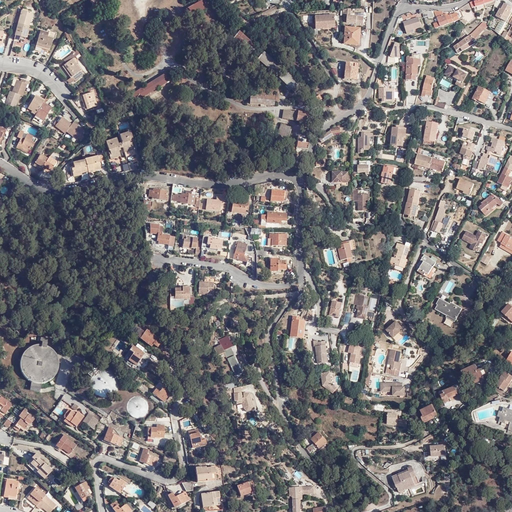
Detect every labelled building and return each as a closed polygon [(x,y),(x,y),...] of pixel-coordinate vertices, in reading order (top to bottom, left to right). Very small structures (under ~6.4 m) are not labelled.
[(90,0),(94,10),(105,5),(102,0),(90,0)] [(194,0),(181,10),(186,18),(204,3),(201,0),(194,0)] [(493,0),(481,0),(474,3),(473,2),(469,3),(472,9),(484,5),(485,8),(494,5),(495,2),(495,0),(493,1),(493,0)] [(495,16),(506,22),(511,12),(511,9),(511,7),(504,3),(501,9),(500,9),(495,16)] [(470,8),(468,4),(460,9),(461,11),(461,10),(462,12),(466,10),(467,12),(468,11),(467,9),(470,8)] [(364,24),(365,17),(352,15),(353,8),(344,9),(344,15),(349,15),(348,22),(364,24)] [(486,9),(484,16),(489,18),(492,11),(486,9)] [(438,23),(440,28),(448,24),(445,17),(444,15),(443,16),(442,12),(434,11),(438,23)] [(22,12),(17,36),(26,38),(32,14),(22,12)] [(447,14),(444,15),(445,17),(448,24),(459,20),(456,14),(450,16),(450,15),(448,16),(447,14)] [(334,15),(314,16),(315,29),(335,28),(334,15)] [(403,23),(407,34),(414,31),(422,28),(419,21),(415,22),(415,19),(403,23)] [(501,31),(505,24),(501,21),(497,29),(501,31)] [(486,25),(483,22),(471,35),(453,48),(455,51),(467,44),(474,40),(473,39),(486,25)] [(349,26),(348,42),(352,44),(352,43),(361,43),(362,33),(364,33),(364,27),(349,26)] [(235,37),(252,53),(258,47),(241,30),(235,37)] [(48,37),(40,35),(37,46),(51,50),(54,38),(55,38),(57,33),(50,31),(49,34),(48,37)] [(464,35),(461,32),(455,38),(458,41),(464,35)] [(391,58),(400,58),(399,43),(391,43),(391,58)] [(467,44),(455,51),(457,54),(462,51),(469,47),(467,44)] [(64,61),(67,64),(74,59),(76,57),(80,54),(79,53),(78,50),(73,54),(64,61)] [(280,67),(264,52),(258,59),(275,74),(280,67)] [(411,58),(405,58),(405,77),(416,77),(417,77),(417,66),(420,66),(420,60),(411,60),(411,58)] [(74,59),(67,64),(64,67),(73,78),(74,77),(76,80),(84,74),(81,71),(82,70),(74,59)] [(344,79),(355,80),(355,75),(359,76),(360,72),(357,72),(358,65),(346,63),(344,79)] [(450,65),(445,74),(449,77),(449,76),(453,78),(454,77),(458,80),(463,82),(467,75),(450,65)] [(130,95),(135,103),(173,80),(168,72),(130,95)] [(302,87),(286,72),(280,78),(297,93),(302,87)] [(432,91),(434,82),(426,79),(421,96),(425,97),(426,95),(431,96),(433,91),(432,91)] [(463,82),(458,80),(456,84),(463,89),(466,84),(463,83),(463,82)] [(8,107),(19,110),(23,99),(26,100),(31,87),(32,88),(33,85),(25,82),(24,85),(20,83),(16,95),(13,94),(8,107)] [(485,105),(488,100),(484,98),(487,92),(479,88),(472,100),(476,102),(477,101),(485,105)] [(394,103),(394,90),(388,90),(388,89),(379,89),(379,99),(382,99),(382,103),(394,103)] [(82,97),(86,110),(98,106),(93,93),(82,97)] [(276,97),(252,95),(251,104),(275,106),(276,97)] [(40,117),(48,122),(55,110),(47,105),(48,102),(40,98),(33,110),(41,115),(40,117)] [(434,106),(444,110),(446,105),(438,103),(439,100),(436,99),(434,106)] [(294,112),(284,110),(283,118),(306,123),(308,114),(299,112),(298,114),(294,112)] [(68,134),(78,141),(79,140),(82,136),(85,132),(75,125),(73,127),(64,120),(60,125),(58,128),(57,129),(67,136),(68,134)] [(97,128),(91,120),(87,124),(93,132),(97,128)] [(423,140),(435,142),(438,124),(426,122),(423,140)] [(292,128),(281,124),(275,144),(286,148),(292,128)] [(331,130),(332,134),(347,132),(346,127),(343,128),(342,124),(331,130)] [(0,141),(6,144),(7,141),(6,140),(10,130),(2,127),(2,129),(0,128),(0,141)] [(394,128),(393,146),(405,147),(406,139),(408,140),(409,129),(394,128)] [(470,131),(471,130),(465,128),(462,136),(473,140),(476,132),(473,131),(472,132),(470,131)] [(31,150),(34,151),(35,148),(36,149),(39,144),(35,142),(37,138),(31,135),(29,139),(26,137),(28,133),(24,131),(21,138),(24,140),(20,148),(30,153),(31,150)] [(123,147),(125,151),(134,148),(132,142),(135,141),(131,131),(120,135),(123,143),(120,144),(122,147),(123,147)] [(316,139),(318,144),(333,136),(330,131),(318,137),(319,138),(316,139)] [(360,137),(360,153),(366,153),(366,151),(371,151),(371,137),(374,137),(374,133),(367,133),(367,137),(363,137),(360,137)] [(297,140),(296,147),(307,149),(307,147),(308,138),(305,138),(297,137),(297,138),(293,137),(293,140),(297,140)] [(107,151),(111,160),(121,156),(119,150),(120,149),(116,138),(105,141),(109,150),(107,151)] [(488,150),(492,152),(494,152),(494,151),(497,152),(496,154),(500,155),(502,151),(500,150),(502,146),(503,147),(505,142),(493,138),(491,142),(493,142),(491,147),(489,146),(487,150),(488,150)] [(472,151),(473,151),(476,144),(469,142),(467,146),(463,144),(460,154),(464,155),(463,158),(464,159),(468,160),(469,161),(472,154),(471,153),(472,151)] [(491,155),(487,154),(484,153),(483,156),(482,156),(478,168),(484,170),(486,164),(494,167),(497,158),(491,155)] [(37,161),(37,162),(44,167),(46,165),(54,170),(58,162),(49,156),(48,158),(41,154),(37,161)] [(74,163),(75,168),(77,173),(81,172),(88,171),(89,174),(97,172),(96,171),(102,170),(100,162),(99,159),(99,156),(86,159),(86,160),(74,163)] [(420,156),(418,166),(443,171),(445,161),(420,156)] [(369,161),(362,161),(361,165),(360,165),(360,173),(368,173),(368,175),(371,175),(371,166),(369,166),(369,161)] [(498,172),(501,163),(496,161),(495,168),(487,166),(486,169),(498,172)] [(399,176),(400,170),(385,167),(384,174),(386,174),(388,174),(387,177),(387,178),(386,185),(393,186),(395,176),(399,176)] [(511,179),(508,177),(511,171),(505,168),(497,182),(508,188),(511,179)] [(348,172),(333,172),(333,182),(348,182),(348,172)] [(462,190),(468,193),(471,184),(458,178),(454,188),(461,191),(462,190)] [(3,185),(0,190),(0,192),(5,195),(9,188),(3,185)] [(414,189),(409,214),(418,216),(424,191),(414,189)] [(152,199),(166,200),(167,191),(153,190),(153,191),(149,190),(149,197),(152,197),(152,199)] [(272,190),(271,200),(284,201),(284,199),(284,195),(287,195),(288,191),(272,190)] [(360,190),(354,190),(355,203),(360,203),(360,211),(370,211),(370,194),(360,194),(360,190)] [(181,204),(194,205),(195,196),(191,195),(192,192),(186,191),(185,195),(182,194),(181,195),(175,195),(174,201),(181,202),(181,204)] [(485,216),(492,209),(497,204),(501,207),(503,203),(495,198),(493,200),(490,196),(481,204),(482,206),(479,209),(485,216)] [(207,200),(207,210),(221,211),(222,203),(224,203),(224,199),(217,198),(216,201),(207,200)] [(233,203),(232,212),(246,213),(247,204),(248,204),(249,201),(243,201),(242,204),(233,203)] [(444,202),(440,201),(437,209),(438,209),(434,221),(433,221),(430,230),(438,233),(441,224),(440,224),(437,222),(439,218),(444,202)] [(267,212),(267,214),(267,215),(267,223),(281,223),(282,221),(287,221),(287,213),(282,213),(282,215),(276,215),(276,213),(267,212)] [(170,237),(162,236),(162,228),(156,228),(156,233),(158,233),(157,242),(159,242),(158,245),(164,246),(164,244),(169,245),(170,237)] [(482,243),(486,235),(478,230),(475,236),(466,231),(461,239),(471,244),(469,247),(475,251),(480,242),(482,243)] [(502,243),(501,244),(511,250),(511,238),(511,237),(503,232),(498,240),(502,243)] [(287,235),(270,235),(270,239),(272,239),(272,245),(287,246),(287,235)] [(184,241),(183,248),(197,249),(197,242),(198,240),(187,239),(187,237),(182,236),(182,241),(184,241)] [(213,239),(203,238),(202,243),(202,248),(207,249),(207,250),(222,251),(223,242),(213,241),(213,239)] [(347,244),(346,244),(339,246),(339,244),(337,239),(333,240),(335,247),(337,246),(342,261),(352,258),(350,251),(347,244)] [(196,256),(201,257),(202,248),(202,243),(197,242),(197,249),(197,251),(189,250),(189,255),(196,256)] [(239,242),(234,258),(248,262),(247,265),(251,266),(253,264),(253,257),(245,255),(248,244),(239,242)] [(354,242),(347,244),(350,251),(356,249),(354,242)] [(397,255),(395,254),(393,253),(391,262),(396,263),(395,265),(404,268),(407,259),(406,259),(410,247),(406,245),(398,243),(396,248),(399,249),(399,251),(397,255)] [(511,250),(501,244),(500,246),(511,253),(511,250)] [(488,265),(490,258),(483,255),(480,262),(488,265)] [(419,271),(429,276),(436,263),(423,256),(418,265),(416,272),(418,274),(419,271)] [(275,261),(275,270),(278,270),(286,270),(286,261),(278,261),(275,261)] [(206,277),(205,283),(205,285),(210,286),(210,283),(215,284),(217,284),(217,278),(206,277)] [(205,285),(205,283),(201,283),(201,295),(210,295),(210,294),(214,293),(215,284),(210,283),(210,286),(205,285)] [(176,291),(177,301),(190,300),(191,300),(191,298),(191,289),(184,289),(184,291),(176,291)] [(369,297),(360,295),(357,305),(356,309),(358,309),(357,318),(366,320),(369,307),(367,307),(369,297)] [(448,317),(456,322),(464,309),(455,304),(454,306),(441,299),(438,305),(440,306),(437,310),(449,316),(448,317)] [(342,302),(333,300),(329,314),(339,316),(342,302)] [(511,301),(503,309),(508,315),(506,317),(508,320),(511,318),(511,319),(511,301)] [(5,315),(2,318),(10,325),(14,320),(8,315),(7,316),(5,315)] [(300,320),(293,319),(291,336),(303,337),(305,320),(300,320)] [(397,319),(387,328),(394,336),(404,327),(397,319)] [(21,326),(17,331),(22,335),(26,331),(21,326)] [(152,334),(146,330),(144,332),(139,328),(134,334),(151,347),(153,344),(157,347),(159,344),(161,345),(163,342),(157,338),(156,339),(152,336),(152,334)] [(32,382),(30,390),(40,392),(42,384),(43,383),(45,383),(46,383),(48,382),(49,381),(50,380),(52,379),(53,378),(54,377),(55,376),(56,374),(57,373),(57,372),(58,370),(58,369),(58,367),(59,366),(59,364),(59,363),(58,361),(58,360),(58,358),(57,357),(56,355),(55,354),(55,353),(54,351),(52,350),(51,349),(50,348),(49,348),(47,347),(49,338),(41,337),(40,346),(38,346),(37,346),(35,346),(34,347),(32,347),(31,348),(29,349),(28,350),(27,351),(26,352),(25,353),(24,355),(23,356),(22,358),(22,359),(22,361),(21,362),(21,363),(21,365),(21,367),(21,368),(22,370),(22,371),(23,373),(24,374),(25,376),(26,377),(27,378),(28,379),(29,380),(30,381),(32,382)] [(294,351),(296,340),(290,338),(288,350),(294,351)] [(365,342),(356,340),(355,345),(350,344),(349,352),(352,352),(350,361),(360,363),(362,355),(360,354),(361,347),(363,347),(365,342)] [(316,346),(318,364),(328,362),(327,353),(325,341),(318,342),(319,346),(316,346)] [(134,353),(129,359),(136,365),(144,354),(133,346),(130,350),(134,353)] [(224,350),(228,359),(234,356),(231,347),(224,350)] [(401,350),(391,347),(387,363),(392,364),(390,373),(398,374),(401,361),(399,361),(401,350)] [(234,356),(228,359),(235,375),(241,373),(238,365),(234,356)] [(475,362),(462,368),(464,374),(470,372),(474,380),(484,375),(480,366),(478,367),(475,362)] [(100,369),(99,369),(94,365),(91,370),(84,364),(81,368),(92,377),(91,378),(91,380),(90,381),(91,382),(90,383),(91,384),(91,385),(91,386),(91,387),(92,388),(92,389),(93,390),(94,391),(94,392),(95,393),(96,394),(97,395),(98,395),(99,396),(100,396),(101,396),(102,397),(103,397),(104,397),(105,397),(106,397),(108,397),(109,396),(111,396),(112,395),(113,395),(114,394),(115,393),(116,392),(117,391),(118,390),(118,389),(119,387),(120,386),(120,385),(120,383),(120,382),(120,381),(120,380),(119,378),(119,377),(119,376),(118,375),(117,374),(116,373),(115,371),(114,371),(113,370),(112,369),(111,369),(109,368),(108,368),(107,368),(105,367),(104,368),(103,368),(102,368),(101,368),(100,369)] [(507,380),(509,382),(511,379),(511,374),(507,371),(504,369),(498,375),(499,376),(494,382),(502,388),(506,384),(505,383),(507,380)] [(330,373),(322,374),(324,386),(333,393),(337,388),(332,385),(330,373)] [(403,383),(381,383),(381,392),(393,392),(393,396),(405,396),(405,387),(402,387),(403,383)] [(444,391),(441,393),(445,401),(450,399),(449,396),(459,392),(455,384),(443,388),(444,391)] [(156,389),(153,393),(164,401),(172,391),(164,385),(160,391),(156,389)] [(0,405),(3,408),(1,410),(5,412),(6,413),(12,404),(0,395),(0,405)] [(134,423),(136,418),(137,419),(138,419),(139,419),(140,419),(141,418),(142,418),(143,418),(144,417),(145,417),(146,416),(147,416),(147,415),(148,414),(149,413),(149,412),(150,411),(150,410),(150,409),(150,408),(150,407),(150,406),(150,405),(150,404),(150,403),(149,402),(149,401),(148,400),(148,399),(147,399),(146,398),(145,397),(144,396),(143,396),(141,395),(140,395),(139,395),(138,395),(137,395),(135,395),(134,396),(133,396),(132,397),(131,398),(130,398),(130,399),(129,400),(128,401),(128,402),(127,403),(127,404),(127,405),(127,406),(127,408),(127,409),(127,410),(128,411),(128,412),(129,413),(129,414),(130,415),(131,416),(132,416),(130,420),(134,423)] [(421,415),(424,421),(435,416),(435,414),(438,412),(433,402),(420,408),(423,413),(421,415)] [(511,409),(509,408),(504,406),(502,411),(499,410),(497,415),(500,416),(499,420),(504,422),(506,417),(511,419),(508,428),(511,429),(511,409)] [(24,410),(36,419),(38,417),(26,408),(24,410)] [(64,417),(76,426),(84,416),(78,411),(76,414),(69,409),(64,417)] [(22,426),(27,429),(32,422),(33,423),(36,419),(24,410),(21,414),(23,416),(22,417),(15,427),(19,430),(21,428),(22,426)] [(407,419),(400,419),(397,418),(397,416),(397,413),(388,412),(387,423),(406,424),(407,419)] [(83,422),(89,426),(93,421),(95,422),(97,419),(89,414),(83,422)] [(93,421),(89,426),(94,429),(100,421),(97,419),(95,422),(93,421)] [(150,435),(151,437),(164,436),(163,425),(156,425),(156,427),(147,428),(148,435),(150,435)] [(110,426),(104,440),(119,446),(123,438),(113,433),(115,429),(110,426)] [(189,431),(193,447),(206,445),(205,439),(206,439),(202,428),(199,428),(199,429),(189,431)] [(309,436),(311,438),(318,432),(316,430),(309,436)] [(327,441),(318,432),(311,438),(319,448),(327,441)] [(68,456),(73,450),(76,445),(68,439),(68,438),(63,434),(54,446),(68,456)] [(328,443),(327,441),(319,448),(320,450),(328,443)] [(446,445),(431,446),(432,456),(447,455),(446,445)] [(144,448),(140,461),(156,467),(158,458),(148,455),(149,449),(144,448)] [(76,453),(73,450),(68,456),(72,459),(76,453)] [(36,453),(26,463),(36,473),(37,472),(44,479),(53,471),(39,458),(40,456),(36,453)] [(398,485),(397,485),(399,490),(405,488),(405,487),(416,483),(413,476),(416,475),(418,474),(414,465),(409,467),(409,468),(410,470),(393,477),(395,483),(397,482),(398,485)] [(197,467),(198,481),(207,481),(207,480),(216,479),(215,468),(202,469),(202,467),(197,467)] [(393,475),(393,477),(410,470),(409,468),(393,475)] [(299,480),(303,477),(297,471),(294,474),(299,480)] [(112,482),(109,485),(120,493),(127,483),(121,479),(119,481),(114,479),(115,478),(112,476),(109,481),(112,482)] [(21,483),(9,480),(7,489),(5,497),(9,498),(10,496),(17,497),(18,495),(19,495),(21,483)] [(248,480),(244,482),(248,492),(249,494),(255,491),(252,484),(250,485),(248,480)] [(84,497),(86,499),(91,497),(89,494),(88,494),(86,489),(89,487),(86,481),(75,487),(81,498),(84,497)] [(187,491),(194,490),(192,481),(183,483),(187,491)] [(248,492),(244,482),(234,486),(238,496),(248,492)] [(31,504),(36,508),(38,506),(47,495),(48,494),(38,486),(31,494),(36,498),(31,504)] [(301,505),(301,499),(301,490),(297,490),(297,487),(291,487),(291,490),(289,490),(290,495),(292,495),(292,498),(289,498),(290,506),(295,505),(301,505)] [(73,488),(65,493),(76,511),(84,506),(73,488)] [(179,506),(187,501),(189,500),(185,491),(175,496),(173,492),(169,495),(175,507),(179,506)] [(217,492),(201,493),(202,506),(210,506),(211,511),(221,509),(220,502),(218,502),(217,492)] [(26,500),(31,504),(36,498),(31,494),(26,500)] [(47,495),(38,506),(42,509),(43,507),(50,511),(51,511),(58,504),(47,495)] [(113,507),(116,511),(129,511),(132,510),(132,509),(136,506),(130,499),(119,507),(117,504),(113,507)]
